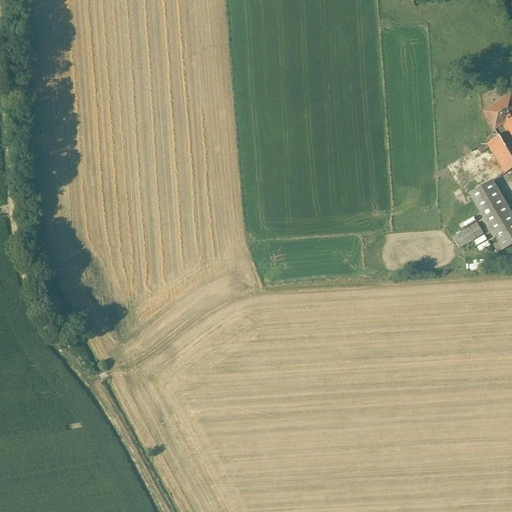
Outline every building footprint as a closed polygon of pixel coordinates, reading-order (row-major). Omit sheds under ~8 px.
[(495,130),(511,119),(511,97),(511,96),(484,113),(495,130)] [(505,174),(511,169),(511,119),(495,130),(498,136),(496,136),(497,138),(488,144),(490,148),(505,174)] [(488,144),(487,142),(477,148),(481,153),(490,148),(488,144)] [(511,215),(492,181),(470,194),(498,242),(503,250),(511,244),(511,215)] [(463,231),(453,237),(459,248),(484,234),(477,223),(463,231)] [(498,253),(503,250),(498,242),(493,245),(498,253)]
